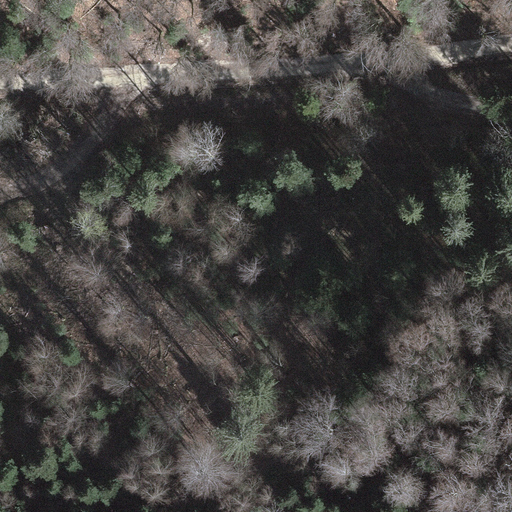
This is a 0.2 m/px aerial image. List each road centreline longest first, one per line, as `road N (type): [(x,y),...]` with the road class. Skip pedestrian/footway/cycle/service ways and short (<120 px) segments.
road 1 (track): [(0,82),(511,52)]
road 2 (track): [(135,74),(46,177),(0,202)]
road 3 (track): [(511,112),(423,88),(371,62)]
